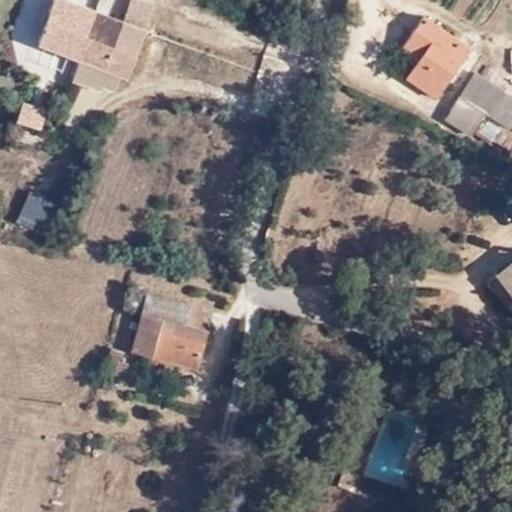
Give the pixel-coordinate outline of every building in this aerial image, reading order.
[(6,0),(1,11),(14,16),(19,0),(6,0)] [(34,59),(54,66),(79,3),(80,0),(51,0),(33,51),(19,46),(9,71),(26,77),(34,59)] [(127,0),(123,18),(148,24),(153,0),(151,0),(127,0)] [(197,27),(203,9),(180,1),(174,20),(197,27)] [(79,3),(54,66),(74,73),(86,45),(98,10),(79,3)] [(125,20),(98,10),(86,45),(74,73),(71,82),(100,93),(102,89),(114,93),(120,77),(104,71),(125,20)] [(416,12),(401,32),(421,47),(413,59),(400,76),(431,99),(466,51),(416,12)] [(137,26),(125,20),(104,71),(120,77),(131,81),(133,75),(139,56),(125,51),(137,26)] [(148,30),(137,26),(125,51),(139,56),(148,30)] [(139,56),(133,75),(158,79),(163,57),(163,49),(160,35),(148,30),(139,56)] [(421,47),(401,32),(394,42),(413,59),(421,47)] [(174,55),(188,60),(194,42),(181,37),(174,55)] [(194,42),(188,60),(199,63),(201,58),(210,61),(213,49),(206,47),(207,43),(201,40),(199,44),(194,42)] [(250,86),(253,68),(223,60),(219,78),(250,86)] [(503,91),(474,71),(460,95),(488,113),(503,91)] [(511,124),(511,96),(503,91),(488,113),(487,115),(506,127),(509,129),(511,124)] [(460,95),(446,116),(475,134),(487,115),(488,113),(460,95)] [(15,119),(46,129),(49,120),(42,119),(44,112),(20,104),(15,119)] [(487,115),(475,134),(495,145),(506,127),(487,115)] [(47,232),(57,202),(27,191),(16,221),(47,232)] [(497,274),(511,291),(511,265),(510,263),(497,274)] [(140,313),(146,293),(125,288),(120,308),(140,313)] [(181,343),(177,363),(195,367),(206,326),(181,320),(186,302),(146,293),(140,313),(131,348),(152,354),(157,337),(181,343)] [(151,357),(177,363),(181,343),(157,337),(152,354),(151,357)] [(105,373),(127,379),(130,366),(124,364),(126,355),(111,351),(105,373)] [(17,409),(11,438),(61,448),(66,421),(17,409)]
